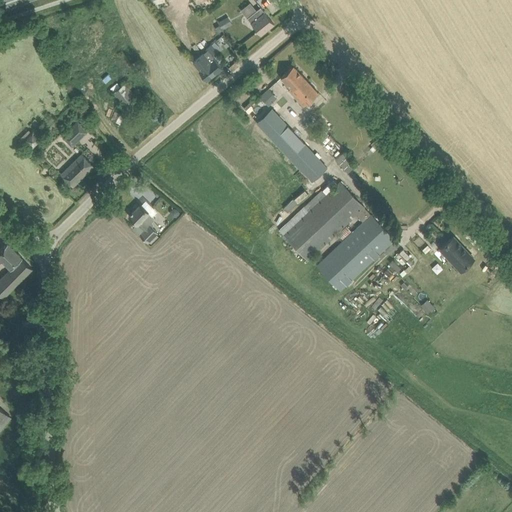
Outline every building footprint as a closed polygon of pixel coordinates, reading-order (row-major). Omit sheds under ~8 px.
[(260,5),(255,9),(247,16),(251,21),(255,26),(254,27),(255,29),(256,28),(261,34),(274,23),(260,5)] [(219,24),(215,27),(218,32),(233,24),(228,16),(218,22),(219,24)] [(222,67),(215,59),(212,56),(220,49),(215,42),(206,49),(207,51),(194,61),(202,70),(200,72),(206,79),(222,67)] [(286,92),(289,89),(304,105),(318,92),(294,65),(276,81),(286,92)] [(137,98),(131,90),(125,83),(113,92),(125,108),(137,98)] [(269,89),(261,96),(266,100),(273,93),(269,89)] [(272,109),(257,122),(312,181),(327,167),(272,109)] [(83,138),(72,126),(61,137),(73,148),(83,138)] [(30,128),(20,138),(22,141),(30,150),(33,147),(25,139),(33,131),(30,128)] [(35,145),(41,139),(34,132),(28,139),(35,145)] [(345,150),(336,159),(349,172),(358,163),(345,150)] [(68,168),(62,174),(73,186),(93,166),(88,160),(82,154),(68,168)] [(301,218),(284,234),(308,260),(337,233),(346,225),(357,214),(363,221),(352,231),(343,240),(317,264),(341,290),(396,239),(372,214),(371,214),(364,207),(365,207),(340,181),(326,194),(301,218)] [(285,207),(289,212),(310,193),(306,188),(285,207)] [(154,217),(148,211),(140,203),(129,215),(144,230),(140,234),(149,243),(159,233),(152,226),(153,225),(153,223),(152,222),(154,220),(154,217)] [(441,248),(461,270),(474,258),(453,236),(441,248)] [(8,242),(1,250),(0,250),(0,262),(3,260),(11,268),(0,279),(0,293),(4,297),(32,268),(22,258),(22,257),(8,242)] [(389,266),(397,271),(401,264),(394,259),(389,266)] [(428,300),(422,305),(429,312),(434,307),(428,300)] [(0,408),(0,430),(11,417),(0,408)]
